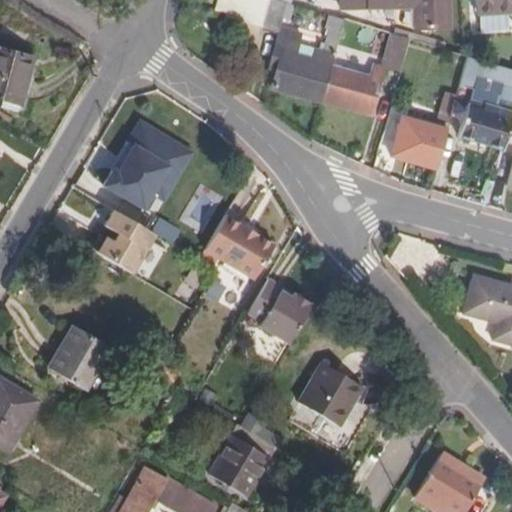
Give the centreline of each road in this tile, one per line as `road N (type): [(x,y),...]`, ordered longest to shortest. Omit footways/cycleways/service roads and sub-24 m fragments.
road 1 (residential): [(322,220),(246,123),(130,43)]
road 2 (residential): [(0,262),(130,43)]
road 3 (residential): [(511,235),(370,197),(337,204),(322,220)]
road 4 (residential): [(450,366),(322,220)]
road 5 (residential): [(450,366),(362,511)]
